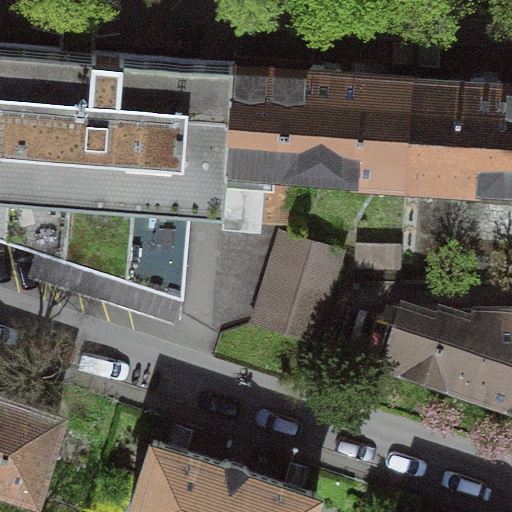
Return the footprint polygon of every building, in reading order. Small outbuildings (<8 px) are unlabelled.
[(0,41),(0,234),(103,268),(184,294),(191,202),(224,205),(227,158),(226,158),(233,63),(233,60),(84,48),(0,41)] [(295,164),(408,172),(416,77),(321,70),(233,63),(226,158),(227,158),(224,205),(226,205),(225,218),(262,221),(262,218),(290,220),(295,164)] [(511,83),(485,82),(416,77),(408,172),(511,178),(511,83)] [(253,316),(253,317),(315,337),(315,335),(313,335),(340,250),(342,251),(343,249),(282,230),(255,317),(253,316)] [(511,308),(478,308),(474,318),(471,328),(412,309),(406,324),(379,315),(366,353),(511,400),(511,308)] [(0,474),(35,485),(60,409),(0,390),(0,474)] [(154,439),(130,511),(309,511),(317,491),(250,470),(247,466),(245,463),(241,460),(237,458),(233,458),(229,458),(225,459),(221,460),(154,439)]
